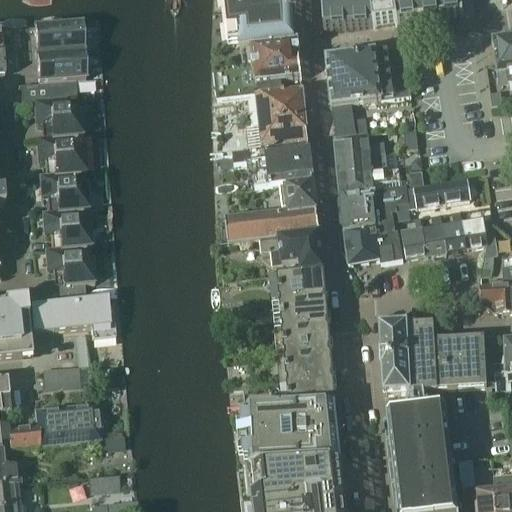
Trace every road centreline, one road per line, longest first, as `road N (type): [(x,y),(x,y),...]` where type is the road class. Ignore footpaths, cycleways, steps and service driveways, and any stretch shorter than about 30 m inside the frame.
road 1 (residential): [(369,511),(350,311),(423,301),(470,328)]
road 2 (residential): [(0,105),(17,287),(0,296)]
